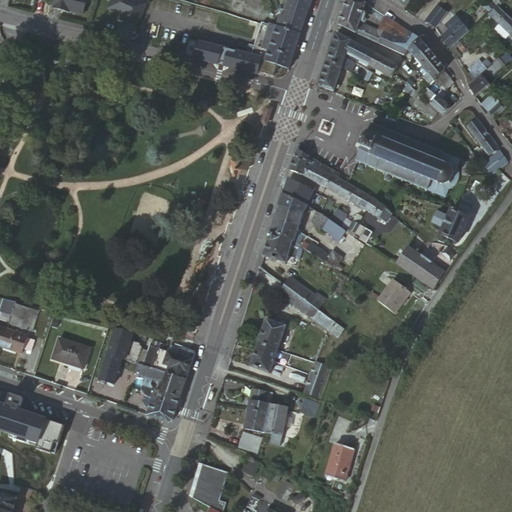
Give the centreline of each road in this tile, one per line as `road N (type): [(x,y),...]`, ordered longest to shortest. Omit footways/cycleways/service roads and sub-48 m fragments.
road 1 (residential): [(511,178),(412,322),(349,511)]
road 2 (secondary): [(182,438),(298,91)]
road 3 (residential): [(298,91),(0,13)]
road 4 (residential): [(381,0),(426,31),(511,158)]
road 5 (residential): [(182,438),(0,377)]
